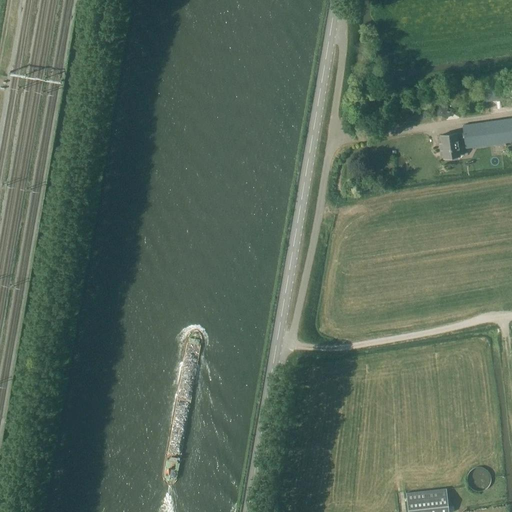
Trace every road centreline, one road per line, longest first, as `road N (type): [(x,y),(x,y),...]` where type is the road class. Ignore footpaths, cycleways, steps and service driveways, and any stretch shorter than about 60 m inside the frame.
road 1 (unclassified): [(27,511),(115,0)]
road 2 (unclassified): [(276,347),(286,346),(297,315),(332,138),(341,32)]
road 3 (tertiary): [(276,347),(330,25)]
road 4 (track): [(496,318),(342,348),(286,346)]
road 5 (tertiary): [(247,511),(276,347)]
